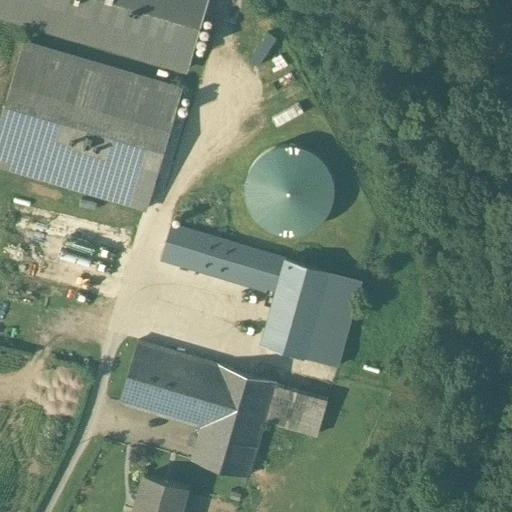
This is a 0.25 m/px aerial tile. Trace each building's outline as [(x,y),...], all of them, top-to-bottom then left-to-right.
[(207,0),(0,0),(0,14),(26,22),(188,72),(207,0)] [(181,89),(23,42),(0,122),(0,166),(146,209),(181,89)] [(336,189),(334,177),(329,166),(321,156),(311,149),(299,145),(287,144),(275,147),(264,153),(255,161),(248,172),(245,184),(245,196),(249,208),(255,219),(264,227),(276,233),(288,235),(300,234),(312,230),(322,223),(330,213),(334,201),(336,189)] [(329,271),(171,225),(161,260),(276,294),(262,344),(305,356),(329,271)] [(72,252),(75,240),(47,232),(43,243),(72,252)] [(43,275),(51,248),(25,241),(17,267),(43,275)] [(327,396),(137,341),(119,403),(202,428),(192,460),(247,476),(264,420),(316,435),(327,396)] [(147,473),(179,479),(183,460),(151,454),(147,473)] [(179,511),(187,487),(144,475),(133,511),(179,511)]
